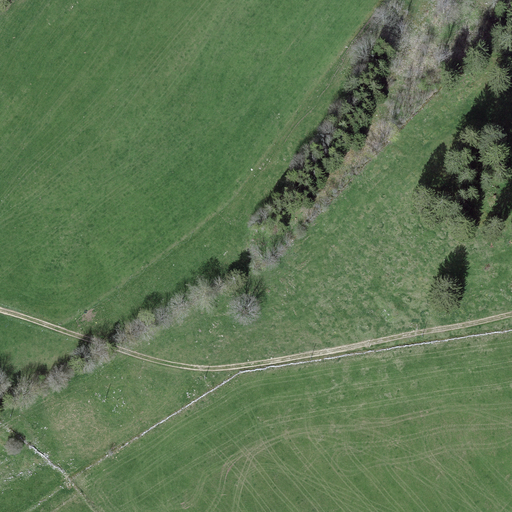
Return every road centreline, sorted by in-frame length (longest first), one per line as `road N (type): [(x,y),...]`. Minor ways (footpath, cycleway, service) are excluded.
road 1 (track): [(0,312),(191,370),(265,365)]
road 2 (track): [(511,316),(265,365)]
